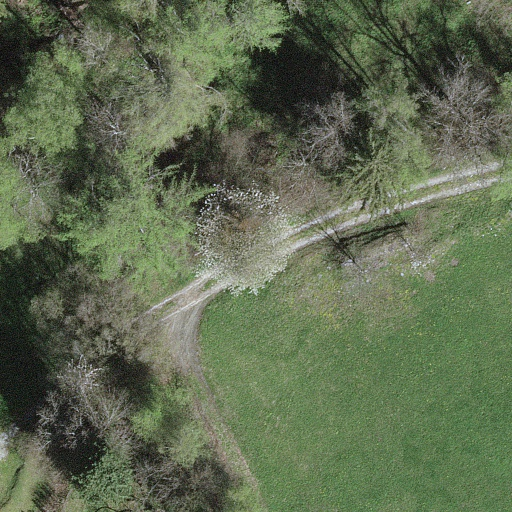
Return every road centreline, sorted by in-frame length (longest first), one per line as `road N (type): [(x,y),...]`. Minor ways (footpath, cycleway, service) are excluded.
road 1 (track): [(511,171),(375,206),(176,301),(0,445)]
road 2 (track): [(256,511),(190,371),(176,301)]
